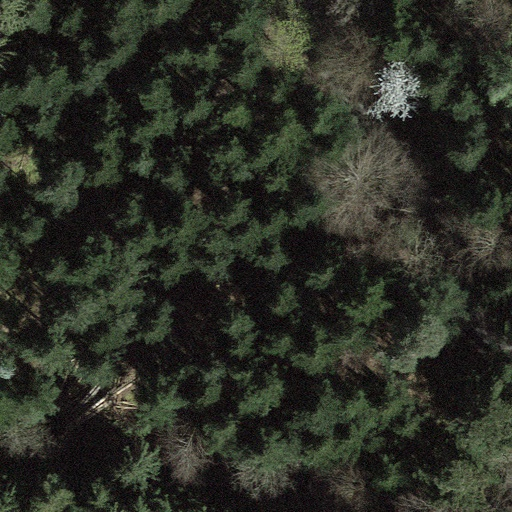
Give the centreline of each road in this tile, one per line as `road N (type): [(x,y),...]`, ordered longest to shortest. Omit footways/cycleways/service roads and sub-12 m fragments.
road 1 (track): [(488,511),(0,450)]
road 2 (unclassified): [(286,0),(422,208),(511,397)]
